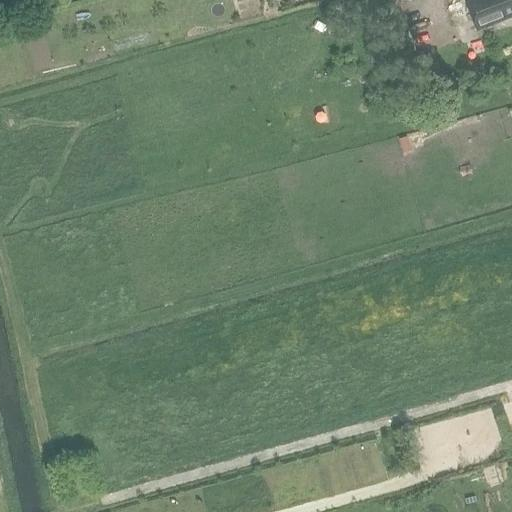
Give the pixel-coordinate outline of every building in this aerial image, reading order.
[(511,0),(465,0),(477,31),(511,16),(511,0)] [(334,12),(323,15),(330,36),(340,32),(334,12)] [(376,44),(367,47),(373,68),(383,65),(376,44)] [(428,55),(405,63),(415,91),(438,82),(428,55)] [(408,137),(399,139),(402,149),(410,146),(408,137)]
